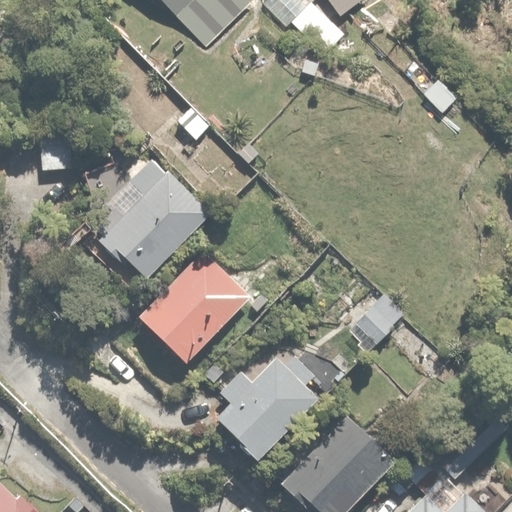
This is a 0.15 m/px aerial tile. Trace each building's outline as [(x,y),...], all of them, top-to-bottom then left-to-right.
[(164,0),(206,45),(253,2),(251,0),(164,0)] [(333,0),(341,9),(351,0),(333,0)] [(438,71),(422,87),(441,107),(457,91),(438,71)] [(68,125),(37,124),(35,167),(67,168),(68,125)] [(116,241),(144,269),(206,208),(149,151),(132,168),(107,142),(79,170),(104,196),(83,217),(111,245),(116,241)] [(205,247),(137,310),(181,358),(249,294),(205,247)] [(384,290),(355,320),(374,339),(403,309),(384,290)] [(230,397),(215,411),(256,456),(320,398),(279,353),(253,376),(241,363),(218,384),(230,397)] [(345,411),(282,478),(300,496),(304,492),(324,511),(341,511),(393,457),(345,411)] [(490,511),(429,447),(405,469),(427,493),(406,511),(490,511)] [(33,511),(0,475),(0,511),(33,511)]
